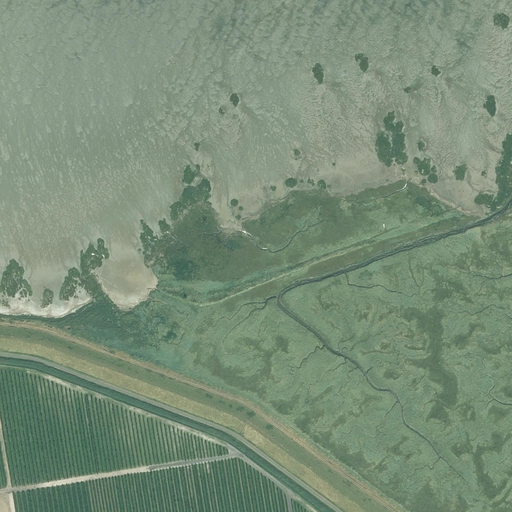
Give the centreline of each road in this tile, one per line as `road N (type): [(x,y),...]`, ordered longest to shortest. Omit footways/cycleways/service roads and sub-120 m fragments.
road 1 (unclassified): [(341,511),(225,430),(0,353)]
road 2 (track): [(0,491),(237,454),(276,483)]
